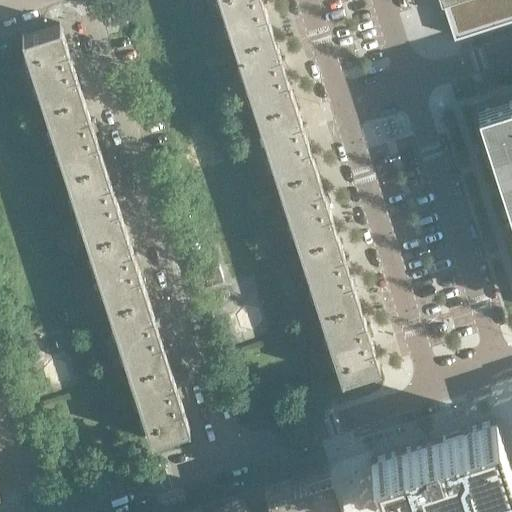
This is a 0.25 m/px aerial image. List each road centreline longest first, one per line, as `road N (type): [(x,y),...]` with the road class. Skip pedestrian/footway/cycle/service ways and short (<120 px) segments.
road 1 (residential): [(228,458),(84,0)]
road 2 (residential): [(432,393),(340,104)]
road 3 (residential): [(501,370),(408,82)]
road 4 (residential): [(62,511),(228,458)]
road 5 (residential): [(36,511),(0,394)]
